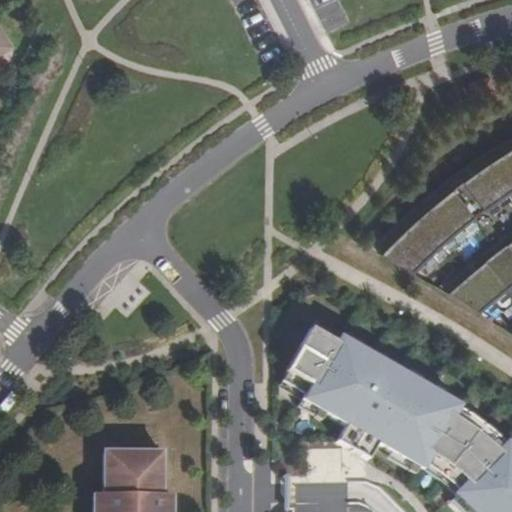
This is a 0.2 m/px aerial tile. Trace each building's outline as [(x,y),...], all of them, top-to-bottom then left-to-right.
[(0,52),(10,46),(0,31),(0,52)] [(511,153),(497,162),(469,181),(444,200),(431,210),(419,220),(400,237),(380,255),(411,272),(440,244),(469,220),(502,196),(511,189),(511,153)] [(511,241),(501,248),(447,293),(478,313),(511,283),(511,241)] [(442,479),(456,492),(452,496),(469,511),(511,511),(511,450),(504,443),(503,445),(481,426),(457,409),(459,407),(339,338),(337,342),(310,326),(284,373),(286,374),(281,382),(304,395),(300,401),(345,427),(336,443),(367,461),(376,445),(421,471),(424,467),(442,479)] [(181,511),(182,498),(171,498),(172,455),(114,455),(113,497),(103,497),(103,511),(181,511)]
